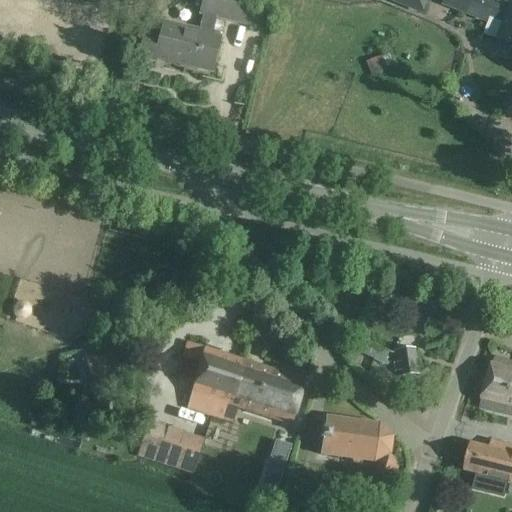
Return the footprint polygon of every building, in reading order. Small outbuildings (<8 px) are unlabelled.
[(256,0),(203,0),(200,15),(204,16),(199,34),(163,26),(160,38),(141,33),(135,59),(156,64),(157,60),(180,66),(211,73),(219,39),(212,37),(216,19),(250,27),(256,0)] [(383,0),(423,15),(429,0),(383,0)] [(443,0),(441,5),(458,11),(489,23),(491,19),(504,24),(497,41),(500,42),(497,49),(508,54),(511,46),(511,8),(510,7),(511,5),(497,0),(443,0)] [(387,69),(382,56),(366,63),(371,76),(387,69)] [(136,386),(125,344),(83,355),(94,397),(136,386)] [(186,344),(181,359),(200,364),(195,381),(187,409),(211,417),(222,420),(243,362),(186,344)] [(418,374),(415,353),(395,356),(399,377),(418,374)] [(479,408),(504,416),(511,391),(511,363),(495,358),(479,408)] [(243,362),(222,420),(232,423),(236,409),(291,426),(305,382),(243,362)] [(379,426),(325,419),(323,432),(320,431),(319,442),(322,443),(320,454),(352,458),(351,464),(361,465),(362,460),(372,461),(382,478),(396,471),(388,456),(389,455),(392,439),(379,426)] [(141,446),(137,455),(157,462),(192,474),(196,462),(201,449),(204,440),(149,422),(141,446)] [(275,441),(269,460),(285,465),(291,447),(275,441)] [(471,445),(464,472),(480,476),(478,484),(478,486),(505,493),(507,483),(511,484),(511,448),(491,443),(490,449),(471,445)] [(197,462),(221,471),(228,452),(204,444),(197,462)]
